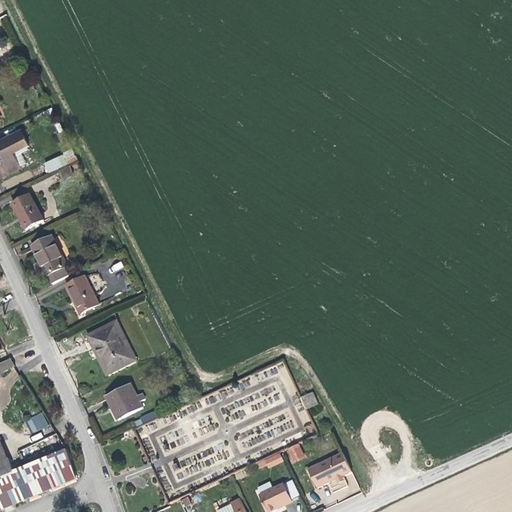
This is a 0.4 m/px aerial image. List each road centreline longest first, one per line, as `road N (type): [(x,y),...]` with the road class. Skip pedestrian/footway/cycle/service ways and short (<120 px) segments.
road 1 (track): [(503,444),(344,337),(316,335),(197,384),(7,0)]
road 2 (residential): [(0,254),(103,485)]
road 3 (tertiary): [(354,511),(511,440)]
